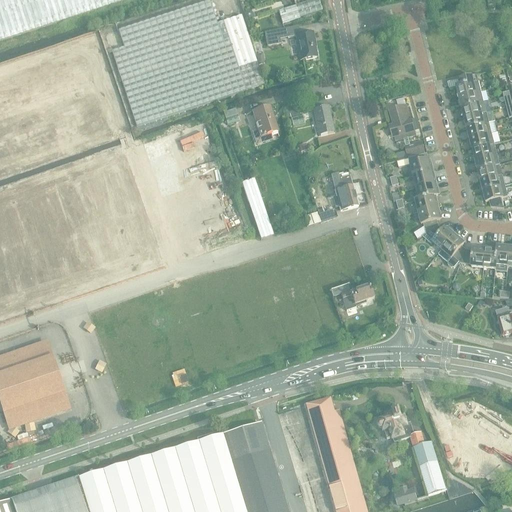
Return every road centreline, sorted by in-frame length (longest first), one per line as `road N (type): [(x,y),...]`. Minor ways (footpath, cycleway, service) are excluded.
road 1 (secondary): [(0,473),(280,378),(350,360),(412,357)]
road 2 (tertiary): [(406,311),(340,24)]
road 3 (residential): [(511,228),(475,226),(460,212),(410,12)]
